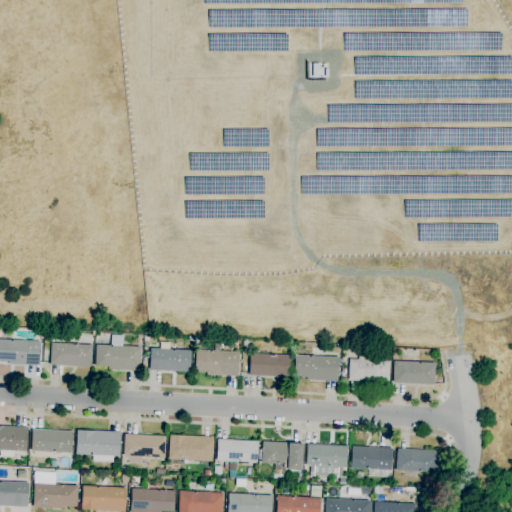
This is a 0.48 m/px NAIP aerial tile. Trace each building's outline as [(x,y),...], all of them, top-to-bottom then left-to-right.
[(207,10),(207,28),(465,27),(465,10),(207,10)] [(209,33),(208,50),(288,50),(288,33),(209,33)] [(343,34),(343,50),(502,51),(503,34),(343,34)] [(511,57),(353,57),(352,73),(511,74),(511,57)] [(511,81),(353,81),(353,98),(511,98),(511,81)] [(511,104),(326,106),(326,124),(511,122),(511,104)] [(511,127),(315,129),(315,146),(511,144),(511,127)] [(222,129),(221,146),(265,147),(266,130),(222,129)] [(511,152),(315,153),(315,170),(511,169),(511,152)] [(188,153),(187,170),(267,170),(267,153),(188,153)] [(184,177),(183,194),(263,194),(263,177),(184,177)] [(511,177),(299,177),(299,194),(511,194),(511,177)] [(511,199),(401,199),(401,217),(511,217),(511,199)] [(182,201),(182,218),(261,218),(262,201),(182,201)] [(416,225),(415,242),(495,242),(495,225),(416,225)] [(137,371),(108,370),(108,367),(94,366),(95,345),(110,346),(111,335),(122,336),(121,346),(139,347),(137,371)] [(39,366),(8,365),(8,362),(0,361),(0,340),(40,342),(39,366)] [(90,368),(49,365),(51,343),(91,346),(90,368)] [(237,377),(206,375),(207,373),(194,372),(195,350),(214,351),(214,343),(219,344),(219,351),(238,352),(237,377)] [(189,373),(148,370),(150,348),(190,351),(189,373)] [(388,383),(347,381),(348,359),(358,360),(358,353),(371,354),(371,359),(370,359),(370,360),(389,361),(388,383)] [(289,377),(248,375),(249,354),(290,356),(289,377)] [(337,382),(306,380),(306,378),(293,377),(294,355),(338,358),(337,382)] [(433,386),(392,383),(393,361),(434,363),(433,386)] [(12,457),(0,457),(0,426),(1,427),(1,426),(27,428),(26,452),(13,452),(12,457)] [(71,453),(31,451),(32,430),(72,432),(71,453)] [(112,462),(92,461),(92,455),(75,455),(76,430),(120,432),(119,456),(112,456),(112,462)] [(163,458),(123,456),(124,434),(165,437),(163,458)] [(211,462),(168,460),(169,435),(212,437),(211,462)] [(256,463),(221,461),(221,464),(218,463),(218,461),(216,461),(217,440),(257,442),(256,463)] [(284,472),(274,471),(274,464),(260,464),(261,441),(302,444),(301,471),(286,470),(286,468),(284,468),(284,472)] [(341,477),(310,476),(310,466),(305,466),(306,444),(347,446),(347,449),(349,449),(348,455),(346,455),(346,468),(344,468),(344,470),(341,470),(341,477)] [(387,478),(369,477),(369,469),(350,468),(351,446),(391,449),(390,470),(387,470),(387,478)] [(436,473),(396,471),(397,449),(437,451),(436,473)] [(64,509),(32,508),(33,473),(38,473),(38,472),(54,473),(54,484),(77,486),(76,507),(64,506),(64,509)] [(125,485),(121,485),(120,479),(121,475),(127,475),(128,478),(128,481),(125,485)] [(245,487),(235,486),(235,479),(245,480),(245,487)] [(26,507),(0,505),(0,481),(28,483),(26,507)] [(124,511),(80,510),(81,486),(125,488),(124,511)] [(320,497),(310,496),(311,486),(321,487),(320,497)] [(369,495),(360,494),(360,486),(370,487),(369,495)] [(129,511),(131,489),(174,491),(173,511),(129,511)] [(221,511),(177,511),(179,491),(222,494),(221,511)] [(227,511),(228,494),(272,496),(271,511),(227,511)] [(275,511),(276,496),(323,499),(321,511),(275,511)] [(323,511),(325,499),(369,501),(369,503),(372,503),(371,511),(323,511)] [(413,511),(373,511),(374,502),(414,504),(413,511)]
